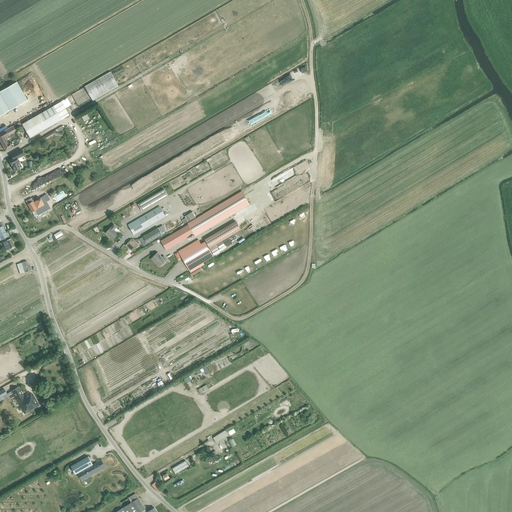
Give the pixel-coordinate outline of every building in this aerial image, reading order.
[(17,82),(0,91),(0,94),(1,96),(9,111),(27,101),(17,82)] [(0,116),(4,114),(9,111),(1,96),(0,94),(0,116)] [(61,101),(65,108),(71,105),(67,98),(61,101)] [(69,115),(65,108),(61,101),(53,106),(61,120),(69,115)] [(53,106),(39,114),(22,124),(30,138),(61,120),(53,106)] [(5,131),(0,133),(0,140),(6,150),(10,148),(10,149),(14,147),(12,145),(13,144),(13,143),(12,144),(11,142),(8,144),(4,137),(7,135),(5,131)] [(12,158),(8,161),(11,165),(14,171),(16,170),(20,168),(19,167),(21,166),(19,163),(17,159),(24,155),(22,150),(16,153),(14,154),(11,156),(12,158)] [(142,211),(168,196),(164,189),(138,204),(142,211)] [(189,225),(189,226),(162,242),(167,251),(195,235),(196,238),(251,204),(244,191),(189,225)] [(28,200),(26,201),(32,212),(35,217),(37,215),(44,212),(50,209),(46,202),(43,197),(33,201),(33,200),(32,200),(31,198),(28,200)] [(165,217),(159,207),(128,225),(134,235),(165,217)] [(188,223),(195,219),(192,213),(185,217),(188,223)] [(240,230),(236,222),(205,240),(206,243),(209,248),(240,230)] [(116,226),(114,225),(106,233),(113,240),(116,237),(118,234),(120,232),(116,228),(117,228),(116,226)] [(0,227),(0,240),(2,243),(0,243),(4,252),(14,247),(10,239),(9,239),(2,226),(0,227)] [(143,237),(147,244),(162,236),(161,234),(166,231),(162,226),(158,228),(143,237)] [(133,242),(130,240),(126,245),(132,251),(138,245),(133,241),(133,242)] [(200,240),(180,252),(193,274),(202,268),(201,266),(215,257),(209,248),(206,243),(204,245),(200,240)] [(158,253),(152,260),(155,263),(156,262),(160,267),(168,260),(165,257),(163,258),(158,253)] [(30,271),(26,261),(18,264),(21,274),(30,271)] [(169,372),(151,383),(156,391),(174,380),(169,372)] [(4,389),(0,391),(0,401),(13,394),(24,414),(39,406),(31,393),(23,397),(18,387),(11,391),(12,391),(7,394),(4,389)] [(225,430),(213,438),(216,443),(228,435),(225,430)] [(93,465),(88,457),(71,467),(75,475),(77,473),(78,474),(78,473),(82,471),(85,478),(105,466),(102,461),(93,466),(92,465),(93,465)] [(185,461),(172,469),(175,474),(189,466),(185,461)] [(152,485),(156,489),(160,485),(158,482),(157,481),(152,485)] [(140,511),(145,509),(135,494),(128,498),(131,503),(116,511),(140,511)]
